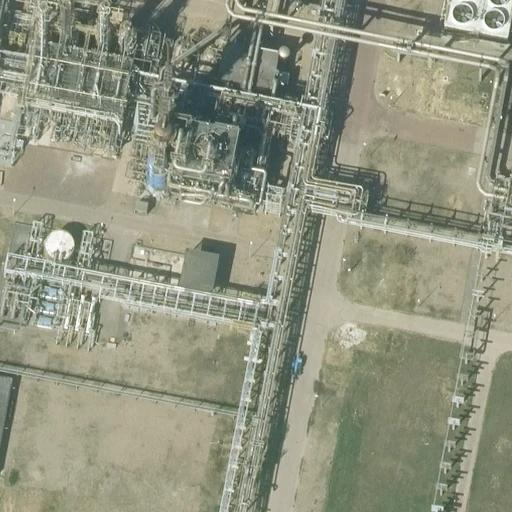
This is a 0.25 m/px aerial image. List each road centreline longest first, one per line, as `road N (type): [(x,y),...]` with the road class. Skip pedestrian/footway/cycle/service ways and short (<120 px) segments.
road 1 (unknown): [(454,511),(488,339)]
road 2 (unknown): [(488,339),(316,305)]
